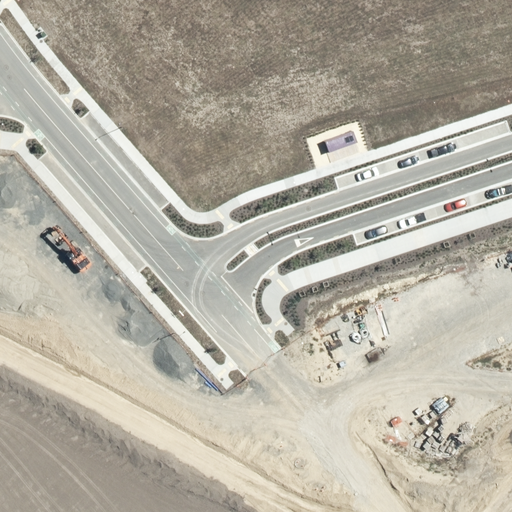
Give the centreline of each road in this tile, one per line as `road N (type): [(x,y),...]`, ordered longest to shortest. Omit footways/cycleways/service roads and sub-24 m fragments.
road 1 (residential): [(184,271),(273,220),(511,142)]
road 2 (residential): [(511,169),(298,241),(260,260),(213,305)]
road 3 (unknown): [(261,362),(337,429),(474,476),(493,511)]
road 4 (residential): [(184,271),(0,57)]
road 5 (unknown): [(337,429),(243,511)]
